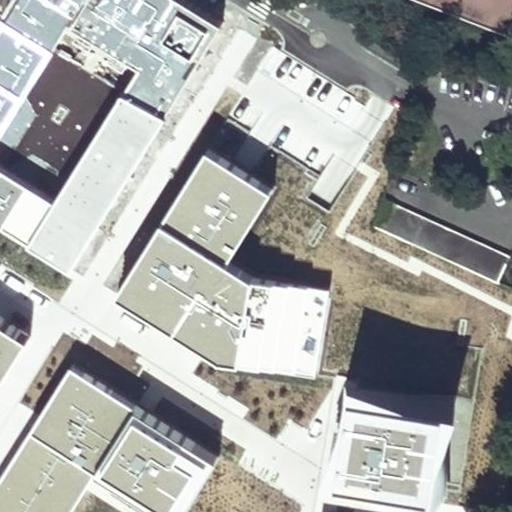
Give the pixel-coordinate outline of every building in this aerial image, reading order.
[(0,0),(0,4),(12,13),(2,29),(0,31),(0,139),(74,20),(83,26),(84,24),(132,54),(131,55),(144,64),(62,198),(35,241),(74,267),(89,243),(142,156),(179,96),(176,94),(189,73),(193,75),(219,31),(216,18),(203,10),(201,13),(179,0),(0,0)] [(511,0),(421,0),(510,36),(511,32),(511,0)] [(84,24),(83,26),(81,29),(129,58),(131,55),(132,54),(84,24)] [(234,161),(211,147),(118,295),(130,302),(222,360),(317,376),(331,286),(257,274),(230,258),(275,186),(252,172),(243,166),(234,161)] [(0,158),(0,219),(35,241),(62,198),(0,158)] [(383,200),(374,226),(498,284),(510,254),(383,200)] [(471,304),(463,339),(492,346),(500,311),(471,304)] [(0,386),(32,336),(0,315),(0,386)] [(84,367),(141,396),(149,380),(92,351),(84,367)] [(90,372),(74,363),(69,373),(83,382),(90,372)] [(57,415),(45,433),(100,466),(106,456),(116,463),(110,472),(165,509),(181,484),(191,490),(207,464),(189,452),(197,439),(159,415),(90,372),(83,382),(69,373),(46,408),(57,415)] [(452,405),(454,406),(456,395),(399,392),(347,382),(347,428),(345,439),(340,469),(343,470),(357,387),(452,405)] [(357,387),(343,470),(438,488),(452,405),(357,387)] [(329,408),(330,394),(267,390),(266,405),(329,408)] [(452,405),(438,488),(437,491),(448,493),(448,490),(448,447),(454,406),(452,405)] [(46,408),(35,427),(45,433),(57,415),(46,408)] [(96,472),(100,466),(45,433),(35,427),(32,431),(17,454),(27,461),(14,482),(4,476),(0,482),(0,510),(3,511),(54,511),(66,495),(76,502),(96,472)] [(181,484),(165,509),(169,511),(183,511),(220,454),(197,439),(189,452),(207,464),(191,490),(181,484)] [(317,463),(320,445),(290,439),(287,458),(317,463)] [(17,454),(4,476),(14,482),(27,461),(17,454)] [(106,456),(100,466),(110,472),(116,463),(106,456)] [(438,488),(343,470),(340,469),(338,480),(383,481),(437,491),(438,488)] [(66,495),(54,511),(69,511),(76,502),(66,495)]
